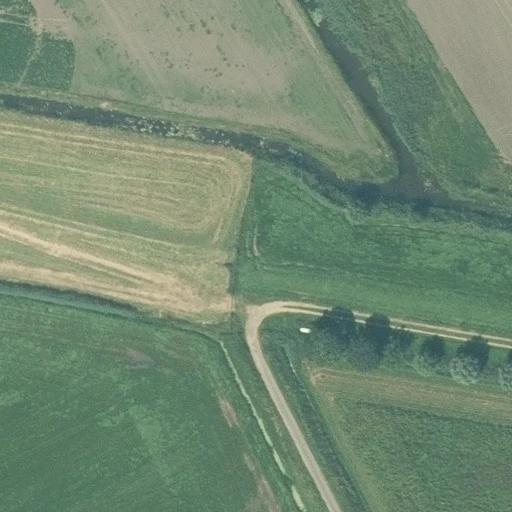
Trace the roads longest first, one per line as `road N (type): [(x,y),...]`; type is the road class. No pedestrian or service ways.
road 1 (track): [(511,344),(267,306),(254,317),(251,338)]
road 2 (unclassified): [(335,511),(251,338)]
